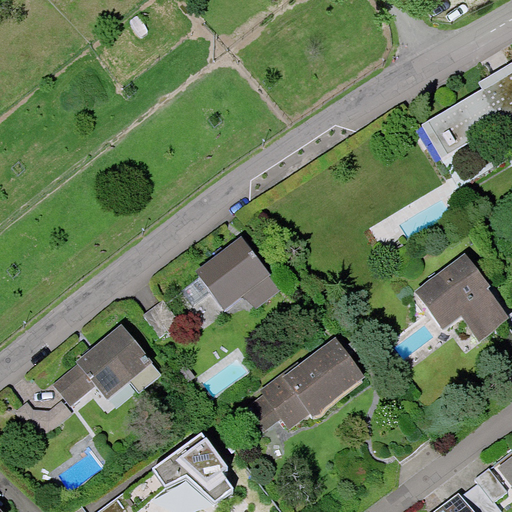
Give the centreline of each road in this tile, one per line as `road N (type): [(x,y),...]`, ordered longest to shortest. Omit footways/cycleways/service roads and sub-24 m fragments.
road 1 (residential): [(0,384),(281,162),(511,18)]
road 2 (residential): [(385,511),(511,418)]
